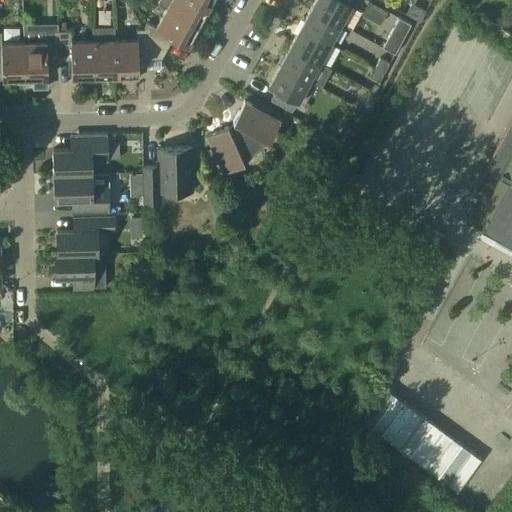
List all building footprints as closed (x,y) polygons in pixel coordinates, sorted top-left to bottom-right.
[(158,0),(158,1),(166,6),(198,24),(208,5),(199,0),(158,0)] [(350,3),(352,0),(314,0),(311,7),(339,23),(340,23),(351,3),(350,3)] [(378,4),(371,17),(380,22),(387,9),(378,4)] [(147,21),(144,27),(162,57),(174,36),(187,43),(198,24),(166,6),(156,26),(147,21)] [(301,26),(329,41),(339,23),(311,7),(310,7),(311,7),(301,26)] [(382,46),(394,52),(411,22),(399,15),(382,46)] [(491,21),(486,29),(507,41),(511,33),(491,21)] [(94,74),(116,74),(115,38),(115,25),(93,25),(93,38),(94,74)] [(290,45),(319,60),(329,41),(301,26),(290,45)] [(137,27),(137,37),(115,38),(116,74),(138,73),(138,58),(162,57),(144,27),(137,27)] [(47,87),(47,59),(59,58),(58,29),(46,29),(46,39),(24,40),(24,76),(33,76),(33,87),(47,87)] [(93,38),(71,39),(71,29),(58,29),(59,58),(71,58),(71,75),(94,74),(93,38)] [(2,76),(24,76),(24,40),(1,40),(1,30),(0,30),(0,59),(1,60),(2,76)] [(280,63),(279,63),(309,79),(322,86),(332,67),(319,60),(290,45),(280,63)] [(384,71),(389,62),(380,57),(375,66),(384,71)] [(298,99),(309,79),(279,63),(269,83),(277,87),(271,98),(292,110),(298,99)] [(384,71),(375,66),(370,75),(379,80),(384,71)] [(369,112),(374,104),(363,98),(359,106),(369,112)] [(276,116),(245,99),(233,120),(233,121),(229,127),(228,125),(207,135),(223,170),(241,161),(241,160),(260,142),(261,142),(276,116)] [(511,117),(469,195),(481,200),(470,221),(476,224),(511,242),(511,117)] [(356,130),(349,127),(341,129),(337,136),(349,142),(356,130)] [(53,148),(53,173),(92,172),(91,159),(107,158),(107,131),(79,132),(79,147),(53,148)] [(158,165),(143,165),(144,200),(160,200),(160,190),(193,189),(192,146),(157,146),(158,165)] [(108,171),(92,172),(53,173),(54,198),(80,197),(81,212),(109,211),(108,171)] [(57,229),(57,252),(93,252),(97,252),(97,229),(113,228),(113,216),(81,217),(81,229),(57,229)] [(93,252),(57,252),(55,252),(55,275),(81,274),(81,286),(105,286),(105,253),(97,252),(93,252)] [(457,490),(481,458),(437,426),(385,387),(361,420),(457,490)]
